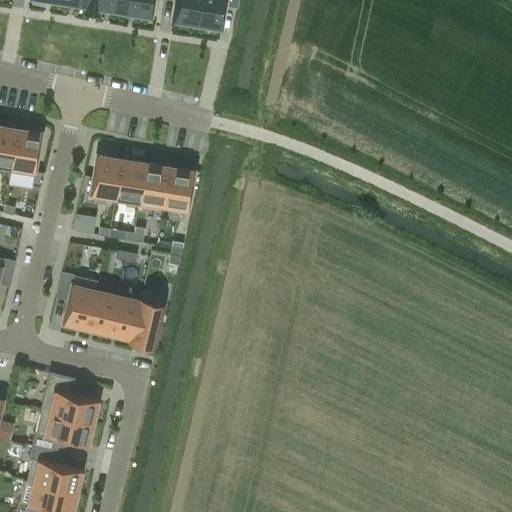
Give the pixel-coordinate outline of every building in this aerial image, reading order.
[(99,6),(101,7),(102,0),(79,0),(79,3),(81,4),(81,6),(98,9),(99,6)] [(102,0),(101,7),(125,11),(126,0),(102,0)] [(126,0),(125,11),(150,15),(151,0),(126,0)] [(175,0),(173,19),(196,22),(199,0),(175,0)] [(199,0),(196,22),(220,26),(224,3),(236,5),(236,0),(199,0)] [(0,164),(9,166),(10,166),(16,128),(0,124),(0,164)] [(33,174),(40,131),(16,128),(10,166),(9,166),(8,170),(33,174)] [(80,189),(90,192),(114,196),(120,158),(96,154),(93,176),(84,173),(80,189)] [(145,162),(120,158),(114,196),(113,200),(138,205),(139,200),(138,200),(145,162)] [(139,200),(162,204),(169,166),(145,162),(138,200),(139,200)] [(186,207),(193,170),(169,166),(162,204),(186,207)] [(12,214),(14,206),(4,203),(2,211),(12,214)] [(108,235),(109,227),(99,226),(97,234),(108,235)] [(133,231),(122,230),(121,238),(131,240),(133,231)] [(142,241),(143,233),(133,231),(131,240),(142,241)] [(181,245),(171,243),(170,252),(180,253),(181,245)] [(114,257),(125,259),(126,251),(116,249),(114,257)] [(135,260),(136,253),(126,251),(125,259),(135,260)] [(178,263),(179,255),(169,253),(168,261),(178,263)] [(0,282),(8,284),(14,260),(0,256),(0,282)] [(62,321),(85,326),(94,288),(95,288),(97,279),(61,271),(55,295),(67,298),(62,321)] [(85,326),(108,331),(116,293),(95,288),(94,288),(85,326)] [(140,289),(138,298),(139,299),(130,336),(129,336),(128,338),(152,344),(164,295),(140,289)] [(116,293),(108,331),(129,336),(130,336),(139,299),(138,298),(116,293)] [(39,409),(91,421),(97,398),(70,392),(73,377),(48,371),(39,409)] [(39,409),(31,444),(56,450),(59,438),(86,444),(91,421),(39,409)] [(25,480),(75,491),(80,468),(53,462),(56,450),(31,444),(28,456),(31,457),(26,479),(25,480)] [(23,478),(15,511),(41,511),(42,508),(59,511),(69,511),(75,491),(25,480),(26,479),(23,478)]
